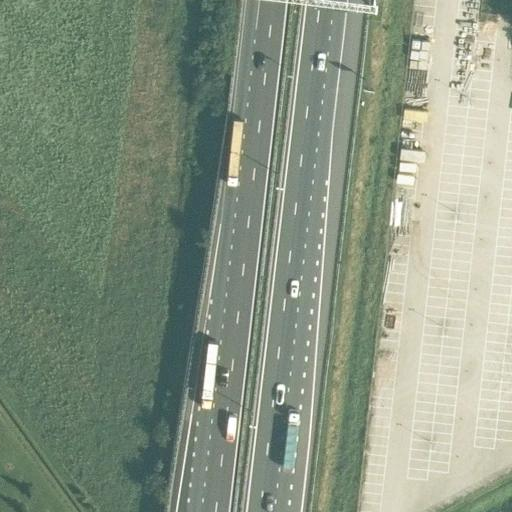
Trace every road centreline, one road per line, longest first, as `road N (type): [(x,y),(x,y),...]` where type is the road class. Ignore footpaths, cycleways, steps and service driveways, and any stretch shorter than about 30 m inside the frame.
road 1 (motorway): [(267,511),(327,0)]
road 2 (motorway): [(266,0),(208,511)]
